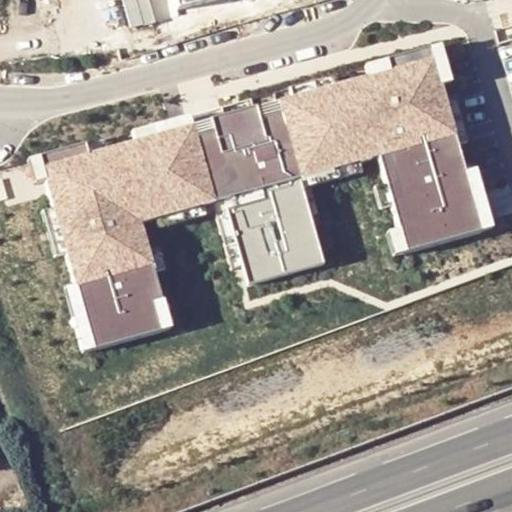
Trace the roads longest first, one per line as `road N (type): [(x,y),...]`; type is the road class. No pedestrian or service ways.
road 1 (residential): [(22,95),(94,90),(344,23),(373,0)]
road 2 (trunk): [(511,442),(321,511)]
